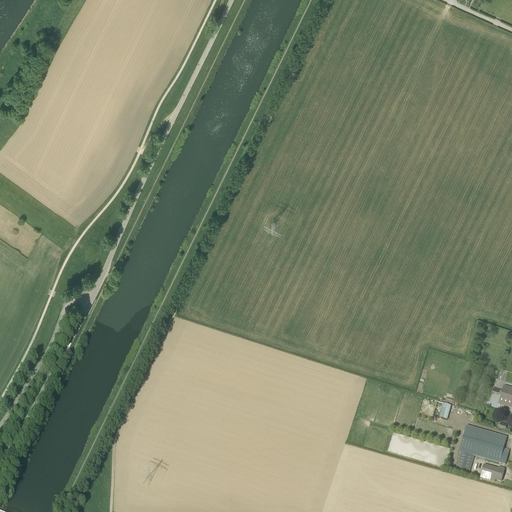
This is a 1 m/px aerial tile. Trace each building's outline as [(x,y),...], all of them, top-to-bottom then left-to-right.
[(511,398),(511,388),(504,386),(502,391),(502,392),(501,395),(511,398)] [(511,408),(511,398),(501,395),(498,404),(511,408)] [(447,420),(452,406),(444,403),(439,418),(447,420)] [(505,465),(509,451),(504,449),(507,438),(466,426),(459,452),(461,452),(456,469),(470,472),(475,456),(505,465)] [(501,482),(505,469),(498,468),(497,473),(483,469),(480,478),(495,482),(495,480),(501,482)]
